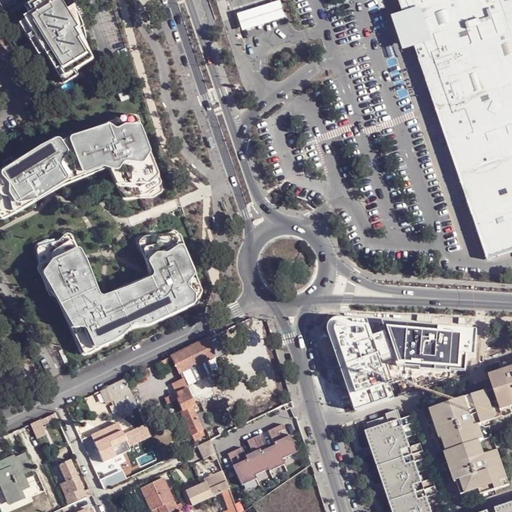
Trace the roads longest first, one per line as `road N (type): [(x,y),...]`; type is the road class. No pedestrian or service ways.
road 1 (tertiary): [(173,0),(254,243)]
road 2 (tertiary): [(278,227),(254,194),(187,0)]
road 3 (unclassified): [(261,298),(54,395)]
road 4 (residential): [(345,511),(295,337)]
road 5 (residential): [(108,511),(54,395)]
